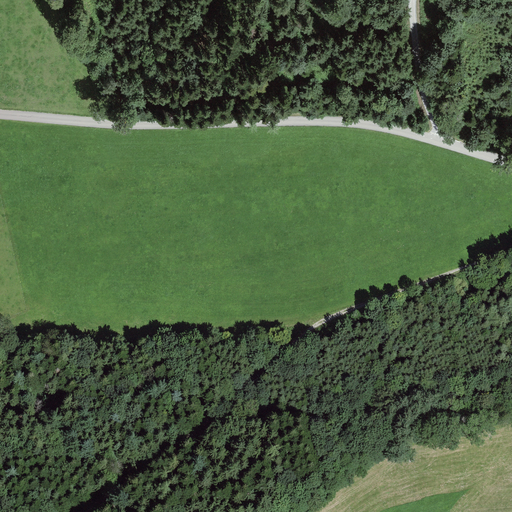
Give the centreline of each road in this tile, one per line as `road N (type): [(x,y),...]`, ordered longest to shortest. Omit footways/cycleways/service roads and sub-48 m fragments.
road 1 (unclassified): [(0,114),(149,125),(357,122),(511,163)]
road 2 (track): [(511,253),(314,326),(86,511)]
road 3 (track): [(441,142),(417,63),(413,0)]
